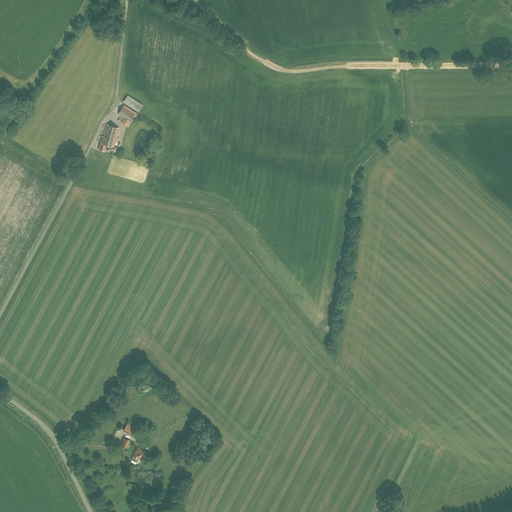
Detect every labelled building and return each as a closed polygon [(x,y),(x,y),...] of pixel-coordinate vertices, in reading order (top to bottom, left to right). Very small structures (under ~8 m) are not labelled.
[(138,111),(143,105),(128,95),(123,102),(138,111)] [(122,122),(127,125),(133,116),(135,117),(137,113),(124,105),(118,114),(124,118),(122,122)] [(114,146),(119,128),(106,124),(103,136),(102,136),(99,149),(105,151),(107,144),(114,146)] [(136,427),(127,423),(123,431),(132,435),(136,427)] [(126,448),(130,440),(124,437),(120,445),(126,448)] [(137,447),(133,456),(139,458),(138,459),(142,460),(145,456),(144,455),(146,451),(137,447)]
